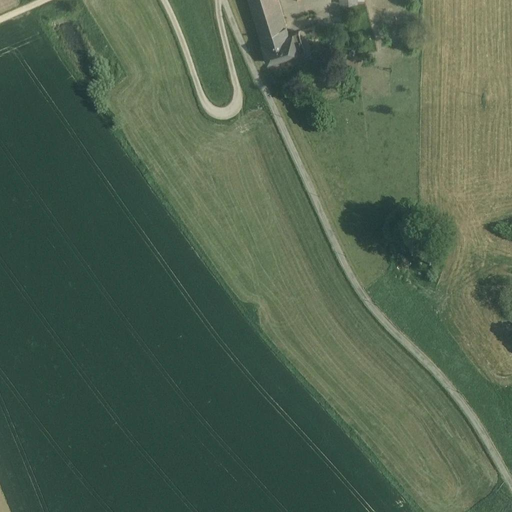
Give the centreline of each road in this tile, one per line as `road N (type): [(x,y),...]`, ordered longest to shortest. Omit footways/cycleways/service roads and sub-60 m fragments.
road 1 (unclassified): [(224,0),(355,287),(461,407),(511,488)]
road 2 (track): [(219,0),(237,100),(222,115),(206,107),(164,0)]
